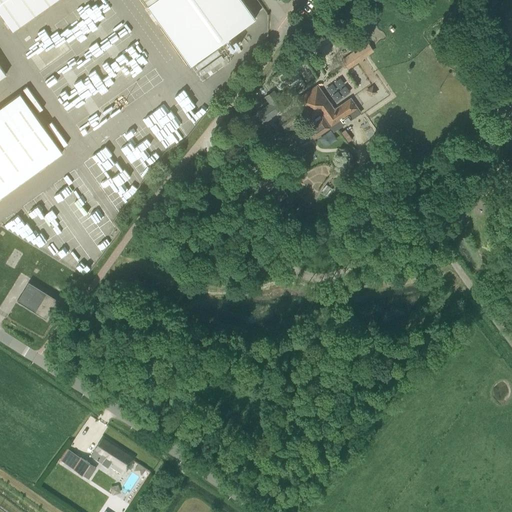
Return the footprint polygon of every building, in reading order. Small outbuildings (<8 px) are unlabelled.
[(0,0),(0,10),(14,30),(55,0),(0,0)] [(143,0),(161,24),(195,0),(143,0)] [(310,35),(310,36),(316,44),(323,39),(317,30),(310,35)] [(38,50),(50,66),(72,48),(60,33),(38,50)] [(373,50),(365,39),(355,47),(358,52),(355,54),(354,52),(343,60),(348,68),(373,50)] [(282,73),(285,78),(296,71),(292,66),(282,73)] [(373,84),(366,89),(371,97),(378,92),(373,84)] [(331,127),(334,131),(360,113),(350,99),(334,110),(325,96),(317,85),(297,99),(314,124),(306,129),(313,139),(331,127)] [(285,107),(274,91),(265,97),(270,104),(245,121),(253,133),(236,144),(243,154),(263,141),(255,129),(271,118),(270,117),(285,107)] [(0,196),(40,167),(62,151),(19,93),(0,107),(0,196)] [(280,125),(287,136),(301,127),(294,116),(280,125)] [(341,132),(348,142),(352,139),(345,129),(341,132)] [(270,161),(267,156),(247,170),(250,175),(270,161)] [(275,168),(272,163),(251,177),(254,181),(275,168)] [(285,179),(278,169),(256,184),(257,185),(259,184),(264,192),(262,193),(263,194),(285,179)] [(480,189),(494,192),(496,182),(481,179),(480,189)] [(266,210),(288,196),(281,186),(259,201),(260,201),(262,200),(267,208),(265,209),(266,210)] [(84,263),(89,258),(61,223),(60,225),(43,204),(38,207),(41,211),(35,215),(26,204),(20,209),(24,214),(20,218),(30,230),(29,231),(42,247),(46,244),(58,258),(64,253),(72,264),(80,258),(84,263)] [(498,248),(493,254),(499,258),(504,252),(498,248)] [(29,282),(17,301),(32,309),(46,318),(57,300),(58,299),(29,282)] [(126,470),(134,459),(118,449),(116,448),(102,438),(91,456),(102,463),(106,457),(126,470)] [(60,460),(66,464),(84,475),(91,464),(67,449),(60,460)]
